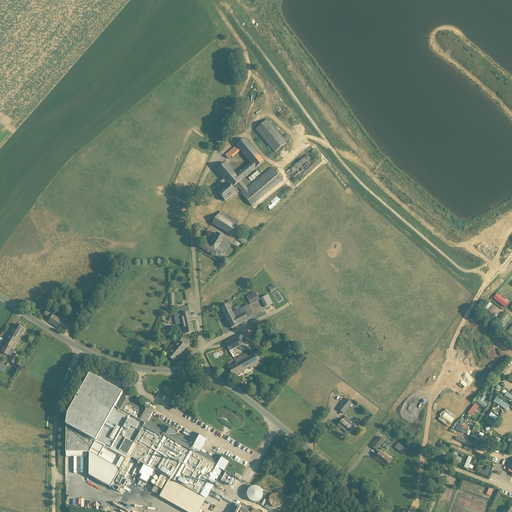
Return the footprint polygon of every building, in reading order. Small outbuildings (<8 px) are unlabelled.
[(267,120),(255,130),(275,153),(286,143),(267,120)] [(233,188),(236,185),(242,193),(241,194),(252,206),(282,181),(272,168),(248,188),(241,181),(264,161),(245,139),(225,155),(228,158),(229,158),(231,156),(232,157),(236,154),(240,150),(251,163),(236,175),(226,163),(217,171),(224,179),(221,182),(223,185),(225,183),(226,184),(220,188),(222,190),(218,193),(218,194),(217,195),(219,197),(220,197),(220,196),(225,202),(236,192),(233,188)] [(271,210),(281,200),(277,195),(266,205),(271,210)] [(212,224),(230,236),(236,227),(218,215),(212,224)] [(230,240),(217,233),(209,245),(207,243),(203,250),(215,257),(219,250),(223,253),(230,240)] [(248,240),(241,235),(238,240),(245,245),(248,240)] [(251,305),(260,300),(256,292),(247,296),(251,305)] [(268,294),(260,298),(264,307),(273,304),(268,294)] [(248,305),(240,309),(238,305),(235,307),(236,311),(233,313),(228,304),(220,308),(231,328),(248,320),(254,317),(248,305)] [(185,334),(194,332),(190,312),(178,315),(180,324),(183,323),(185,334)] [(508,315),(505,313),(496,323),(502,329),(507,323),(503,320),(508,315)] [(49,322),(66,333),(70,326),(63,322),(65,319),(62,316),(60,320),(53,315),(49,322)] [(12,353),(13,350),(13,349),(24,331),(22,330),(23,328),(17,324),(1,352),(7,356),(8,355),(11,357),(9,361),(15,365),(20,357),(14,353),(12,353)] [(242,344),(247,341),(242,333),(238,336),(242,344)] [(180,341),(177,339),(168,349),(169,350),(165,354),(167,356),(174,362),(190,344),(183,338),(180,341)] [(234,352),(233,349),(228,341),(225,343),(229,351),(230,351),(231,354),(234,352)] [(254,354),(248,357),(246,353),(234,360),(237,364),(229,368),(233,376),(236,374),(237,376),(243,372),(242,371),(250,367),(250,369),(259,364),(254,354)] [(223,471),(228,462),(215,454),(212,459),(200,452),(206,440),(193,432),(187,442),(175,435),(176,433),(163,425),(160,430),(151,424),(150,427),(145,425),(153,410),(142,404),(140,409),(130,403),(132,399),(124,394),(121,398),(123,394),(90,375),(68,414),(66,425),(66,453),(66,457),(87,457),(87,453),(89,453),(89,476),(110,488),(118,474),(125,478),(132,465),(124,461),(128,456),(206,499),(222,470),(223,471)] [(480,397),(476,402),(485,408),(487,404),(483,401),(484,400),(480,397)] [(507,409),(510,405),(496,398),(493,402),(507,409)] [(343,414),(351,404),(345,399),(337,409),(343,414)] [(452,402),(450,404),(456,410),(458,407),(452,402)] [(475,403),(468,413),(472,416),(479,406),(475,403)] [(438,420),(448,427),(456,416),(446,409),(444,412),(443,411),(439,416),(441,417),(438,420)] [(495,420),(498,417),(491,412),(489,416),(495,420)] [(355,425),(351,421),(346,417),(343,420),(338,426),(349,434),(354,429),(353,428),(355,425)] [(456,429),(456,431),(465,434),(467,430),(462,429),(461,428),(462,426),(457,424),(455,429),(456,429)] [(452,432),(450,437),(446,436),(445,440),(452,443),(455,434),(452,432)] [(377,451),(384,442),(378,437),(371,446),(377,451)] [(404,455),(408,450),(398,442),(395,447),(404,455)] [(382,464),(386,467),(391,461),(380,452),(375,458),(381,463),(381,462),(383,463),(382,464)] [(485,472),(480,469),(478,473),(487,476),(492,467),(488,465),(485,472)] [(161,475),(155,486),(161,490),(167,479),(161,475)] [(251,502),(254,503),(256,503),(259,502),(261,500),(262,498),(263,495),(263,493),(261,490),(259,488),(256,486),(253,486),(250,488),(248,490),(247,493),(247,495),(247,498),(249,500),(251,502)] [(272,506),(275,507),(278,507),(280,507),(282,505),(283,503),(283,500),(283,498),(281,495),(279,494),(276,493),(273,494),(271,496),(269,499),(269,501),(270,504),(272,506)]
